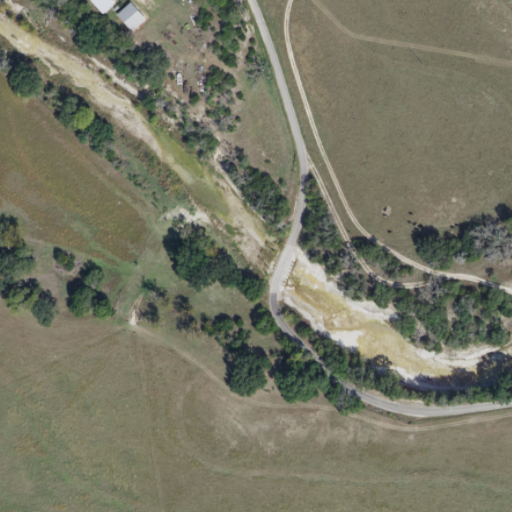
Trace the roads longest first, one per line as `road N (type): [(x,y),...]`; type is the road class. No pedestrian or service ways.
road 1 (residential): [(511,402),(407,412),(363,397),(283,325),(272,297)]
road 2 (residential): [(295,235),(301,181),(292,123),(247,0)]
